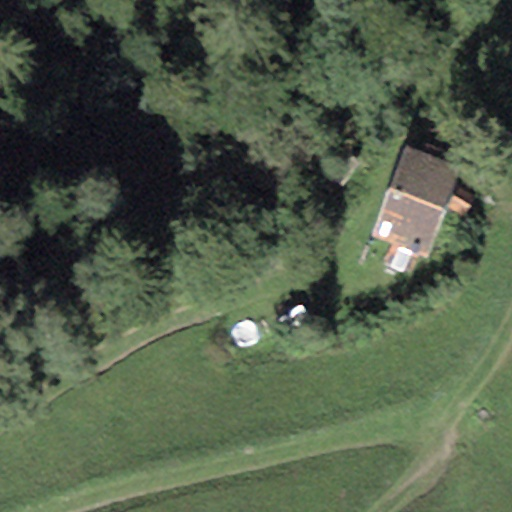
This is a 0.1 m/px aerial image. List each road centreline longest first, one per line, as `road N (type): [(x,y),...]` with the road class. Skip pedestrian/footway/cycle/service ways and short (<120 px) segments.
road 1 (track): [(41,511),(439,412),(511,321)]
road 2 (track): [(383,511),(440,456),(439,412)]
